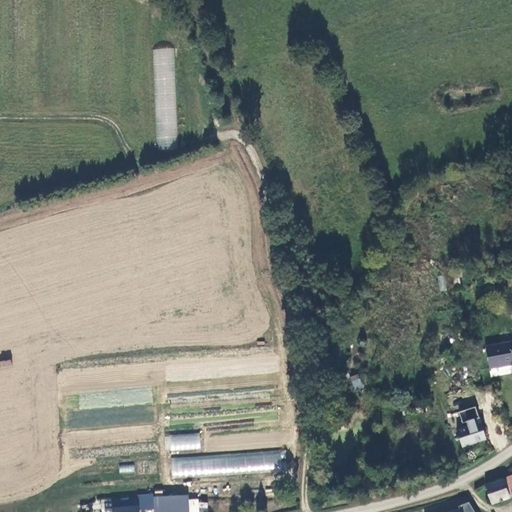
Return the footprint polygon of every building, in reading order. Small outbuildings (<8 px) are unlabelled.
[(178,149),(174,49),(153,50),(157,150),(178,149)] [(456,266),(449,268),(453,292),(497,284),(493,261),(456,267),(456,266)] [(82,309),(79,359),(91,359),(93,310),(82,309)] [(511,340),(483,347),(487,369),(511,363),(511,340)] [(359,374),(350,376),(353,390),(363,388),(359,374)] [(467,444),(491,438),(488,423),(463,429),(467,444)] [(198,433),(165,434),(165,451),(199,449),(198,433)] [(282,469),(280,448),(169,457),(171,478),(282,469)] [(134,464),(119,464),(119,472),(134,473),(134,464)] [(510,498),(504,480),(503,479),(485,486),(492,504),(510,498)] [(110,507),(109,511),(134,511),(135,510),(153,510),(152,511),(187,511),(187,495),(153,497),(152,495),(136,495),(136,499),(112,500),(112,506),(110,507)]
